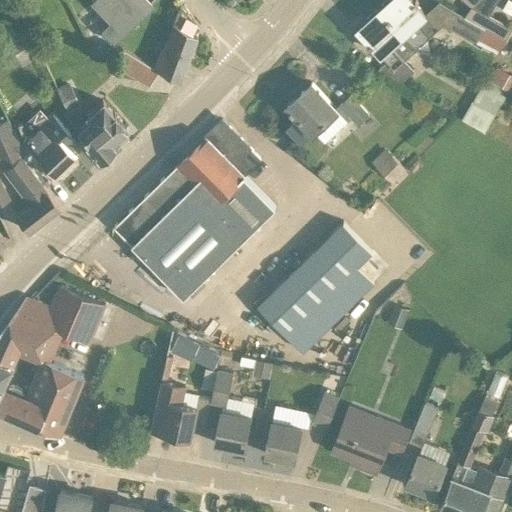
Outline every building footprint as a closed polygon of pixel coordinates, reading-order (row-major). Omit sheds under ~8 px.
[(25,0),(15,5),(22,20),(36,14),(29,0),(25,0)] [(94,0),(92,2),(120,33),(146,8),(138,0),(94,0)] [(413,0),(389,0),(380,8),(416,49),(438,29),(425,14),(426,14),(417,5),(419,3),(416,0),(414,1),(413,0)] [(164,43),(153,66),(156,68),(178,81),(198,27),(198,26),(198,25),(179,3),(179,4),(164,43)] [(511,29),(488,16),(470,6),(464,16),(484,27),(484,28),(505,40),(511,29)] [(416,49),(380,8),(358,29),(370,42),(368,43),(371,46),(373,45),(381,54),(382,54),(387,60),(376,70),(398,86),(403,80),(412,71),(403,61),(416,49)] [(459,13),(451,28),(476,42),(484,28),(484,27),(464,16),(459,13)] [(484,28),(477,42),(496,53),(510,43),(505,40),(484,28)] [(113,62),(121,67),(148,82),(156,68),(153,66),(121,48),(113,62)] [(490,81),(509,92),(511,93),(511,75),(498,67),(490,81)] [(484,134),(509,92),(490,81),(489,81),(485,79),(462,120),(484,134)] [(80,105),(68,82),(56,88),(67,111),(80,105)] [(358,124),(368,115),(351,95),(336,109),(312,83),(287,105),(299,118),(288,128),(301,143),(314,131),(325,142),(352,117),(358,124)] [(111,148),(114,145),(112,143),(126,131),(119,124),(121,122),(114,113),(113,113),(102,100),(85,115),(89,118),(76,129),(87,142),(85,144),(98,159),(101,157),(106,157),(111,153),(111,148)] [(52,173),(57,169),(72,155),(68,150),(76,143),(68,133),(69,132),(52,113),(46,119),(38,109),(22,123),(31,133),(27,137),(22,141),(29,148),(24,153),(19,156),(41,183),(52,173)] [(178,163),(115,225),(184,295),(276,205),(246,174),(261,159),(222,119),(177,163),(178,163)] [(19,156),(3,123),(0,123),(0,162),(3,169),(30,203),(15,215),(26,230),(58,205),(41,183),(19,156)] [(296,150),(289,145),(284,151),(291,157),(296,150)] [(404,170),(384,150),(372,163),(392,182),(404,170)] [(373,251),(344,221),(258,305),(303,351),(375,281),(359,265),(373,251)] [(19,349),(42,359),(55,326),(62,329),(61,330),(64,331),(64,330),(75,335),(75,336),(77,336),(77,335),(88,340),(88,341),(90,342),(91,340),(90,339),(96,324),(97,324),(98,322),(97,321),(104,304),(105,305),(106,303),(104,302),(103,303),(84,295),(85,294),(82,293),(82,294),(63,286),(63,285),(61,284),(60,286),(61,287),(54,304),(53,304),(52,307),(27,297),(0,333),(0,408),(39,427),(60,433),(82,377),(47,362),(33,402),(4,389),(19,349)] [(409,309),(394,304),(387,322),(402,328),(409,309)] [(187,337),(175,331),(170,352),(183,355),(187,337)] [(214,352),(206,366),(214,370),(221,355),(214,352)] [(272,362),(256,359),(254,368),(253,374),(269,377),(272,362)] [(203,431),(210,402),(210,399),(197,396),(195,405),(182,403),(185,386),(166,382),(170,365),(165,364),(154,414),(167,417),(164,432),(191,438),(193,429),(203,431)] [(210,402),(222,405),(215,443),(244,449),(251,415),(224,410),(227,398),(233,372),(217,369),(210,399),(210,402)] [(310,422),(325,428),(339,397),(323,391),(310,422)] [(423,403),(408,441),(421,446),(437,408),(423,403)] [(482,511),(490,493),(501,497),(510,477),(511,477),(511,473),(511,460),(503,458),(497,471),(478,463),(470,483),(458,478),(463,465),(469,467),(484,430),(487,432),(493,416),(491,415),(478,410),(477,409),(456,462),(458,463),(440,505),(456,511),(482,511)] [(347,413),(333,449),(360,459),(357,466),(376,473),(386,447),(402,453),(411,430),(376,416),(373,423),(347,413)] [(273,420),(266,454),(295,460),(302,427),(302,426),(273,420)] [(418,453),(406,483),(434,494),(446,464),(418,453)] [(23,511),(42,511),(47,489),(43,488),(43,489),(31,485),(23,511)] [(61,490),(56,511),(89,511),(92,496),(61,490)] [(112,500),(109,511),(141,511),(143,506),(112,500)]
